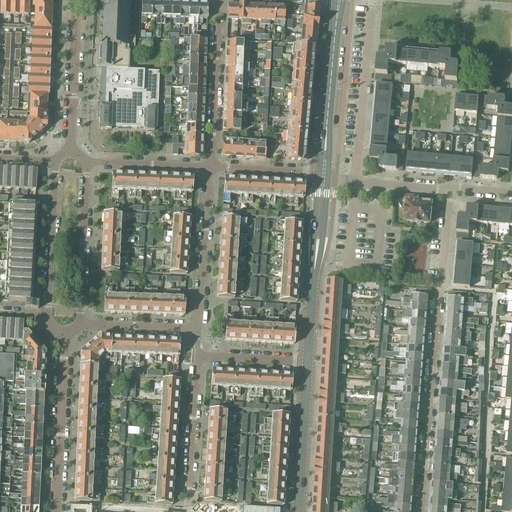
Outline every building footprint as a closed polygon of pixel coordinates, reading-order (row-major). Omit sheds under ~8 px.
[(1,5),(0,15),(10,15),(10,0),(0,0),(0,5),(1,5)] [(10,0),(10,15),(19,15),(19,0),(10,0)] [(19,0),(19,15),(28,16),(28,13),(28,7),(28,0),(19,0)] [(101,46),(134,48),(135,37),(130,37),(130,38),(128,38),(129,31),(133,31),(133,30),(130,30),(131,23),(133,23),(133,22),(131,21),(131,15),(134,15),(134,13),(131,13),(131,0),(99,0),(100,6),(102,6),(102,12),(99,12),(99,14),(102,14),(102,21),(99,20),(99,22),(102,22),(101,29),(99,29),(99,30),(101,30),(101,37),(98,37),(98,39),(101,39),(101,45),(101,46)] [(151,18),(152,0),(142,0),(141,24),(146,24),(146,18),(151,18)] [(161,1),(152,0),(151,18),(156,18),(156,25),(160,25),(161,1)] [(161,1),(160,25),(165,25),(166,19),(171,19),(171,1),(161,1)] [(171,1),(171,19),(175,19),(175,25),(179,25),(180,2),(171,1)] [(180,2),(179,25),(184,25),(184,19),(189,19),(189,2),(180,2)] [(189,2),(189,19),(193,19),(193,25),(197,25),(197,26),(198,26),(199,2),(189,2)] [(199,2),(198,26),(202,26),(202,19),(207,19),(208,5),(208,4),(207,3),(206,2),(199,2)] [(236,19),(236,4),(230,4),(228,6),(227,19),(236,19)] [(247,5),(236,4),(236,19),(237,19),(237,20),(242,20),(242,24),(246,25),(247,5)] [(256,5),(247,5),(246,25),(251,25),(251,21),(256,21),(256,5)] [(265,25),(266,6),(258,5),(256,5),(256,21),(261,21),(260,25),(265,25)] [(34,17),(34,18),(51,18),(52,7),(35,6),(35,7),(34,16),(34,17)] [(275,6),(266,6),(265,25),(270,26),(270,22),(274,22),(275,6)] [(275,6),(274,22),(274,26),(279,26),(279,21),(284,22),(285,6),(275,6)] [(303,16),(318,18),(319,7),(301,6),(301,11),(303,12),(303,16)] [(318,18),(303,16),(302,16),(302,21),(300,21),(300,26),(317,28),(318,28),(319,18),(318,18)] [(34,28),(34,29),(48,29),(51,29),(51,18),(34,18),(34,28)] [(316,37),(317,28),(300,26),(299,31),(302,31),(301,35),(316,37)] [(32,28),(32,38),(51,39),(51,29),(48,29),(34,29),(34,28),(32,28)] [(316,37),(301,35),(300,44),(315,47),(316,37)] [(32,38),(31,47),(50,48),(51,39),(32,38)] [(183,48),(206,49),(207,39),(190,39),(189,44),(183,43),(183,48)] [(227,41),(226,50),(249,51),(249,47),(243,47),(244,42),(227,41)] [(294,51),(293,56),(304,57),(303,63),(314,64),(316,48),(315,47),(300,44),(298,44),(298,43),(295,43),(295,51),(294,51)] [(101,46),(101,45),(98,45),(97,69),(101,69),(127,70),(128,70),(129,52),(128,52),(128,48),(134,48),(101,46)] [(31,47),(31,57),(50,57),(50,48),(31,47)] [(398,49),(396,65),(407,66),(409,48),(403,47),(401,49),(398,49)] [(206,49),(183,48),(183,52),(189,52),(189,57),(206,58),(206,49)] [(396,65),(398,49),(386,48),(385,58),(379,57),(378,57),(378,58),(377,58),(377,59),(375,81),(391,82),(392,76),(388,76),(389,64),(396,65)] [(414,48),(409,48),(407,66),(418,67),(419,51),(416,51),(414,48)] [(419,51),(418,67),(428,68),(430,50),(424,49),(422,51),(419,51)] [(226,50),(226,59),(243,60),(243,56),(249,56),(249,51),(226,50)] [(436,50),(430,50),(428,68),(439,69),(441,53),(438,53),(436,50)] [(270,62),(271,53),(271,52),(264,52),(261,52),(261,56),(265,56),(265,61),(266,61),(270,62)] [(441,53),(439,69),(447,69),(445,81),(442,80),(441,87),(457,88),(459,67),(459,66),(458,65),(457,64),(451,64),(452,54),(441,53)] [(304,57),(293,56),(292,68),(293,68),(293,74),(313,76),(314,64),(303,63),(304,57)] [(31,57),(31,66),(50,67),(50,57),(31,57)] [(206,58),(189,57),(188,62),(183,62),(182,66),(206,67),(206,58)] [(249,60),(243,60),(226,59),(225,68),(248,69),(249,60)] [(270,62),(266,61),(266,66),(262,66),(262,71),(264,71),(269,70),(270,62)] [(30,75),(49,76),(50,67),(31,66),(30,75)] [(206,67),(182,66),(182,71),(182,78),(188,79),(205,80),(206,67)] [(248,78),(248,69),(225,68),(225,77),(248,78)] [(127,70),(101,69),(100,93),(99,93),(98,119),(99,119),(99,129),(111,130),(111,127),(143,128),(146,131),(154,131),(157,129),(158,106),(159,71),(127,71),(127,70)] [(313,76),(293,74),(292,79),(291,79),(290,85),(301,86),(301,92),(312,93),(313,76)] [(28,75),(28,85),(49,86),(49,76),(30,75),(28,75)] [(242,78),(225,77),(225,86),(248,87),(248,83),(242,83),(242,78)] [(205,89),(205,80),(188,79),(182,78),(182,88),(205,89)] [(392,97),(393,85),(377,84),(377,87),(374,89),(374,95),(392,97)] [(28,85),(28,94),(47,95),(49,95),(49,86),(28,85)] [(301,86),(290,85),(289,96),(291,97),(290,103),(311,105),(312,93),(301,92),(301,86)] [(248,87),(225,86),(224,95),(241,96),(242,92),(247,92),(248,87)] [(205,89),(182,88),(181,93),(187,93),(187,98),(204,98),(205,89)] [(28,94),(27,104),(47,104),(47,95),(28,94)] [(466,113),(468,97),(464,97),(463,94),(456,94),(455,112),(466,113)] [(224,95),(224,104),(247,106),(247,101),(241,101),(241,96),(224,95)] [(392,97),(374,95),(373,101),(375,103),(375,106),(391,107),(392,97)] [(471,97),(468,97),(466,113),(477,114),(479,96),(473,95),(471,97)] [(498,117),(511,118),(511,107),(505,106),(505,101),(505,100),(505,99),(504,98),(482,96),(481,108),(498,110),(498,117)] [(204,98),(187,98),(187,102),(181,102),(181,107),(204,108),(204,98)] [(288,108),(288,114),(299,115),(298,121),(309,122),(311,105),(290,103),(289,108),(288,108)] [(27,104),(27,113),(29,113),(46,114),(47,104),(27,104)] [(224,104),(223,114),(241,114),(241,109),(247,110),(247,106),(224,104)] [(267,115),(268,107),(263,106),(257,106),(257,115),(262,115),(267,115)] [(372,111),(372,116),(390,118),(391,107),(375,106),(375,109),(372,111)] [(204,108),(181,107),(181,111),(187,111),(186,116),(204,117),(204,110),(204,108)] [(17,125),(16,142),(24,143),(25,143),(25,144),(29,144),(29,143),(30,143),(30,141),(45,128),(46,128),(47,127),(48,123),(47,123),(46,121),(46,114),(29,113),(28,120),(28,121),(24,125),(17,125)] [(241,114),(223,114),(223,123),(246,124),(246,119),(240,119),(241,114)] [(299,115),(288,114),(287,126),(288,126),(287,132),(308,134),(309,122),(298,121),(299,115)] [(204,117),(186,116),(186,121),(180,120),(180,125),(203,126),(204,117)] [(390,118),(372,116),(371,122),(373,124),(373,127),(389,129),(390,118)] [(511,118),(498,117),(497,128),(511,129),(511,118)] [(8,122),(7,142),(9,142),(16,142),(17,125),(15,125),(15,122),(8,122)] [(246,124),(223,123),(223,132),(240,133),(240,128),(246,128),(246,124)] [(203,126),(180,125),(179,129),(186,129),(186,135),(203,135),(203,126)] [(370,132),(370,138),(388,140),(389,129),(373,127),(373,130),(370,132)] [(511,129),(497,128),(496,139),(511,140),(511,137),(511,129)] [(286,137),(285,143),(296,144),(295,150),(307,151),(308,134),(287,132),(287,137),(286,137)] [(186,135),(185,145),(203,146),(203,135),(186,135)] [(388,140),(370,138),(369,144),(371,146),(371,148),(370,160),(380,161),(379,167),(379,168),(380,168),(380,169),(381,169),(403,171),(404,159),(386,158),(388,140)] [(511,140),(496,139),(495,149),(511,150),(511,143),(511,140)] [(233,158),(234,141),(223,140),(222,155),(222,156),(223,157),(224,157),(233,158)] [(244,142),(234,141),(233,158),(243,158),(244,142)] [(255,142),(244,142),(243,158),(254,159),(255,142)] [(255,142),(254,159),(265,160),(266,143),(255,142)] [(285,143),(279,143),(279,146),(285,146),(284,155),(285,155),(285,161),(303,163),(306,161),(307,151),(295,150),(296,144),(285,143)] [(172,145),(172,153),(172,155),(177,156),(177,149),(185,150),(185,156),(201,156),(202,156),(202,155),(203,146),(185,145),(177,145),(172,145)] [(511,150),(495,149),(494,160),(510,161),(510,159),(511,156),(511,150)] [(417,171),(419,155),(408,154),(406,171),(412,172),(414,170),(417,171)] [(419,155),(417,171),(420,171),(422,173),(428,174),(430,156),(419,155)] [(440,157),(430,156),(428,174),(434,174),(436,172),(439,173),(440,157)] [(440,157),(439,173),(442,173),(444,175),(450,176),(451,158),(440,157)] [(451,158),(450,176),(455,176),(457,174),(460,175),(462,159),(451,158)] [(462,159),(460,175),(463,175),(465,177),(471,178),(473,160),(462,159)] [(499,172),(502,172),(509,173),(510,161),(494,160),(493,167),(475,166),(474,178),(479,178),(496,180),(497,180),(498,179),(498,178),(499,172)] [(3,168),(2,188),(10,189),(11,169),(3,168)] [(20,169),(11,169),(10,189),(19,189),(20,169)] [(20,169),(19,189),(27,190),(28,170),(20,169)] [(28,170),(27,190),(36,190),(37,170),(28,170)] [(123,190),(124,173),(113,173),(112,190),(118,190),(123,190)] [(135,174),(124,173),(123,190),(128,191),(135,191),(135,174)] [(147,174),(135,174),(135,191),(141,191),(146,191),(147,174)] [(158,175),(147,174),(146,191),(151,191),(158,192),(158,175)] [(158,192),(164,192),(169,192),(170,175),(158,175),(158,192)] [(169,192),(174,192),(180,193),(181,176),(170,175),(169,192)] [(193,176),(181,176),(180,193),(186,193),(192,193),(193,176)] [(225,177),(224,194),(230,195),(235,195),(236,178),(225,177)] [(247,179),(236,178),(235,195),(240,195),(246,196),(247,179)] [(259,179),(247,179),(246,196),(253,196),(258,196),(259,179)] [(270,180),(259,179),(258,196),(263,197),(269,197),(270,180)] [(270,180),(269,197),(275,197),(280,198),(281,181),(270,180)] [(281,181),(280,198),(292,198),(293,181),(281,181)] [(293,181),(292,198),(303,199),(304,182),(293,181)] [(429,223),(431,204),(431,202),(429,202),(420,201),(420,197),(406,195),(401,199),(405,204),(407,205),(406,221),(429,223)] [(13,213),(33,214),(34,204),(13,203),(13,213)] [(470,222),(477,223),(479,207),(467,206),(466,216),(461,215),(460,216),(459,216),(458,217),(458,218),(456,239),(468,240),(470,222)] [(488,224),(490,206),(484,206),(482,208),(479,207),(477,223),(488,224)] [(495,207),(490,206),(488,224),(499,225),(500,209),(497,209),(495,207)] [(510,226),(511,208),(505,208),(503,210),(500,209),(499,225),(510,226)] [(33,214),(13,213),(12,223),(33,224),(33,214)] [(121,214),(104,213),(103,224),(121,225),(121,220),(129,221),(129,215),(121,214)] [(173,216),(173,217),(166,216),(166,222),(173,223),(173,228),(190,229),(190,217),(173,216)] [(222,217),(221,229),(239,230),(239,226),(247,226),(247,220),(239,219),(239,218),(222,217)] [(284,232),(301,234),(302,222),(285,221),(285,222),(277,222),(277,227),(284,228),(284,232)] [(33,224),(12,223),(12,232),(32,233),(33,224)] [(103,224),(103,236),(128,237),(128,231),(121,231),(121,225),(103,224)] [(165,233),(164,239),(189,240),(190,229),(173,228),(172,234),(165,233)] [(239,230),(221,229),(221,240),(246,242),(246,236),(238,236),(239,230)] [(32,233),(12,232),(11,242),(32,243),(32,233)] [(301,234),(284,232),(283,239),(276,238),(276,244),(300,245),(301,234)] [(103,236),(102,248),(120,248),(120,243),(128,244),(128,237),(103,236)] [(189,240),(164,239),(164,245),(171,245),(171,251),(188,252),(189,240)] [(246,242),(221,240),(220,252),(237,253),(238,248),(245,249),(246,242)] [(32,243),(11,242),(11,252),(31,253),(32,243)] [(457,253),(473,255),(474,244),(456,242),(456,248),(457,250),(457,253)] [(300,245),(276,244),(275,250),(282,250),(282,255),(300,257),(300,245)] [(102,248),(102,259),(127,260),(127,254),(120,254),(120,248),(102,248)] [(188,252),(171,251),(170,256),(163,256),(163,262),(187,263),(188,252)] [(31,253),(11,252),(10,262),(31,263),(31,253)] [(220,252),(219,263),(244,265),(245,259),(237,259),(237,253),(220,252)] [(455,258),(454,264),(472,266),(473,255),(457,253),(457,256),(455,258)] [(275,261),(274,266),(299,268),(300,257),(282,255),(282,261),(275,261)] [(127,266),(127,260),(102,259),(102,271),(119,272),(119,266),(127,266)] [(10,262),(10,271),(30,272),(31,263),(10,262)] [(187,275),(187,268),(187,263),(163,262),(163,267),(170,268),(170,274),(187,275)] [(244,265),(219,263),(218,275),(236,276),(236,271),(244,271),(244,265)] [(472,266),(454,264),(454,270),(455,272),(455,275),(471,276),(472,266)] [(299,268),(274,266),(274,272),(281,273),(281,278),(298,280),(299,268)] [(30,272),(10,271),(9,281),(30,282),(30,272)] [(236,276),(218,275),(218,286),(243,288),(243,282),(235,281),(236,276)] [(471,276),(455,275),(455,278),(453,280),(452,286),(470,288),(471,276)] [(298,280),(281,278),(280,284),(273,284),(273,289),(297,291),(298,280)] [(344,286),(344,280),(328,280),(327,289),(351,291),(352,286),(344,286)] [(9,281),(9,291),(29,292),(30,282),(9,281)] [(243,288),(218,286),(217,298),(234,299),(234,293),(242,294),(243,288)] [(116,314),(116,297),(111,296),(112,288),(105,288),(104,313),(116,314)] [(122,297),(116,297),(116,314),(127,314),(128,289),(122,289),(122,297)] [(128,289),(127,314),(138,314),(139,297),(134,297),(134,290),(128,289)] [(297,291),(273,289),(272,295),(280,296),(280,301),(297,303),(297,291)] [(351,291),(327,289),(327,299),(343,300),(344,294),(351,295),(351,291)] [(139,297),(138,314),(150,315),(151,290),(145,290),(145,297),(139,297)] [(151,290),(150,315),(161,315),(162,298),(156,298),(157,291),(151,290)] [(167,298),(162,298),(161,315),(173,316),(174,291),(168,290),(167,298)] [(29,292),(9,291),(8,301),(26,302),(25,309),(38,309),(38,302),(29,302),(29,292)] [(174,291),(173,316),(184,316),(185,299),(179,299),(179,291),(174,291)] [(473,299),(469,299),(470,294),(448,292),(448,297),(447,297),(447,306),(477,309),(477,306),(477,305),(473,304),(473,299)] [(428,296),(420,295),(412,295),(411,299),(402,298),(401,303),(428,305),(428,296)] [(343,300),(327,299),(326,309),(343,310),(343,300)] [(427,313),(428,305),(401,303),(386,302),(386,306),(411,308),(410,312),(427,313)] [(476,313),(477,309),(447,306),(446,315),(464,316),(464,312),(476,313)] [(326,309),(325,319),(342,320),(343,310),(326,309)] [(426,322),(427,313),(410,312),(403,311),(402,315),(397,315),(397,319),(426,322)] [(464,316),(446,315),(445,323),(474,326),(478,326),(479,320),(463,319),(464,316)] [(237,341),(238,324),(233,324),(234,316),(227,316),(226,341),(237,341)] [(238,324),(237,341),(248,342),(250,317),(244,317),(244,324),(238,324)] [(256,318),(250,317),(248,342),(260,343),(261,325),(256,325),(256,318)] [(261,325),(260,343),(271,343),(273,319),(267,319),(266,326),(261,325)] [(279,319),(273,319),(271,343),(282,344),(284,327),(278,326),(279,319)] [(295,320),(289,319),(289,327),(284,327),(282,344),(294,345),(295,320)] [(325,319),(325,329),(349,330),(349,326),(342,325),(342,320),(325,319)] [(426,330),(426,322),(397,319),(396,323),(409,325),(409,329),(426,330)] [(15,321),(6,321),(5,341),(14,341),(15,321)] [(15,321),(14,341),(22,342),(23,333),(23,322),(15,321)] [(474,326),(445,323),(445,332),(462,332),(462,329),(474,329),(474,326)] [(349,330),(325,329),(324,339),(341,340),(341,338),(341,334),(349,335),(349,330)] [(425,338),(426,330),(409,329),(408,333),(396,331),(395,336),(396,336),(425,338)] [(445,332),(444,340),(469,342),(471,342),(472,333),(462,332),(445,332)] [(23,333),(22,342),(22,350),(27,350),(27,355),(40,355),(44,352),(27,333),(23,333)] [(111,355),(112,337),(104,337),(104,336),(103,335),(99,335),(98,336),(98,338),(82,352),(81,352),(80,353),(80,357),(80,358),(81,358),(81,365),(98,366),(98,360),(105,354),(111,355)] [(424,347),(425,338),(396,336),(396,341),(408,342),(407,345),(424,347)] [(112,337),(111,355),(111,362),(116,362),(116,355),(122,355),(122,338),(112,337)] [(122,338),(122,355),(127,355),(127,362),(133,363),(134,338),(122,338)] [(134,338),(133,363),(139,363),(139,356),(144,356),(145,339),(134,338)] [(156,339),(145,339),(144,356),(150,356),(150,363),(155,363),(156,339)] [(168,339),(156,339),(155,363),(161,363),(162,357),(167,357),(168,339)] [(168,339),(167,357),(172,357),(172,365),(178,365),(178,363),(179,340),(168,339)] [(341,340),(324,339),(324,348),(340,349),(341,340)] [(469,342),(444,340),(443,348),(468,350),(469,342)] [(394,348),(394,349),(394,353),(424,355),(424,347),(407,345),(407,349),(394,348)] [(340,349),(324,348),(323,358),(339,359),(340,349)] [(443,348),(443,357),(468,358),(468,350),(443,348)] [(25,358),(25,363),(36,363),(36,365),(45,366),(46,353),(44,352),(40,355),(27,355),(26,358),(25,358)] [(387,352),(382,352),(382,355),(386,356),(406,358),(406,362),(423,364),(424,355),(394,353),(387,353),(387,352)] [(0,354),(0,368),(16,369),(16,356),(0,354)] [(468,358),(443,357),(442,365),(460,367),(460,362),(461,363),(462,364),(473,364),(473,358),(468,358)] [(323,358),(322,368),(346,370),(347,366),(339,365),(339,359),(323,358)] [(393,365),(393,370),(422,372),(423,364),(406,362),(406,366),(393,365)] [(45,376),(45,366),(36,365),(36,363),(25,363),(25,371),(16,370),(15,374),(13,374),(26,375),(45,376)] [(98,366),(81,365),(81,371),(80,376),(97,377),(98,372),(98,366)] [(459,370),(460,367),(442,365),(441,373),(470,376),(470,371),(459,370)] [(0,382),(4,382),(12,383),(13,383),(13,374),(15,374),(16,370),(16,369),(0,368),(0,382)] [(322,368),(322,378),(338,379),(338,374),(346,375),(346,370),(322,368)] [(223,387),(224,370),(212,370),(211,395),(217,395),(218,387),(223,387)] [(235,371),(224,370),(223,387),(228,388),(228,396),(233,396),(235,371)] [(422,372),(393,370),(392,374),(405,375),(405,379),(422,380),(422,372)] [(246,372),(235,371),(233,396),(240,397),(240,389),(245,389),(246,372)] [(246,372),(245,389),(251,390),(250,397),(256,397),(258,372),(246,372)] [(269,373),(258,372),(256,397),(262,398),(263,390),(268,391),(269,373)] [(280,374),(269,373),(268,391),(273,391),(272,405),(273,406),(278,406),(280,374)] [(470,376),(441,373),(441,382),(458,383),(458,379),(470,380),(470,376)] [(44,393),(45,376),(26,375),(13,374),(13,383),(13,391),(13,392),(17,392),(26,393),(44,393)] [(292,374),(280,374),(278,406),(285,406),(286,391),(291,392),(292,374)] [(97,377),(80,376),(80,388),(104,389),(104,383),(97,382),(97,377)] [(322,378),(321,388),(338,389),(338,379),(322,378)] [(179,392),(180,381),(180,380),(163,379),(162,385),(155,385),(155,390),(179,392)] [(422,380),(405,379),(404,383),(388,382),(387,386),(391,387),(421,389),(422,380)] [(375,393),(376,382),(371,381),(370,389),(363,388),(363,392),(368,393),(370,393),(375,393)] [(4,386),(4,382),(0,382),(0,390),(13,391),(13,383),(12,383),(11,387),(4,386)] [(468,384),(458,383),(441,382),(440,390),(467,392),(468,384)] [(421,389),(391,387),(390,391),(404,392),(404,396),(420,397),(421,389)] [(80,388),(79,399),(97,400),(97,394),(104,394),(104,389),(80,388)] [(321,388),(320,398),(344,399),(345,395),(337,394),(338,389),(321,388)] [(13,391),(0,390),(0,398),(3,399),(3,394),(13,395),(13,392),(13,391)] [(162,396),(161,402),(178,403),(179,392),(155,390),(154,395),(162,396)] [(469,392),(467,392),(440,390),(439,399),(456,400),(463,400),(463,396),(468,396),(469,392)] [(43,401),(44,393),(26,393),(26,396),(17,396),(17,392),(13,392),(13,395),(13,396),(13,400),(43,401)] [(420,405),(420,397),(404,396),(404,400),(390,399),(390,403),(420,405)] [(0,398),(0,406),(11,407),(11,403),(3,403),(3,399),(0,398)] [(344,399),(320,398),(320,407),(336,408),(337,403),(344,404),(344,399)] [(97,400),(79,399),(79,410),(103,411),(103,405),(97,405),(97,400)] [(456,404),(456,400),(439,399),(439,407),(467,409),(468,405),(456,404)] [(43,410),(43,401),(13,400),(12,404),(25,405),(25,409),(43,410)] [(178,410),(178,403),(161,402),(160,408),(154,407),(153,413),(178,415),(178,410)] [(420,405),(390,403),(389,407),(403,408),(402,412),(419,414),(420,405)] [(11,407),(0,406),(0,414),(2,415),(3,411),(7,411),(7,416),(12,416),(12,412),(12,408),(11,408),(11,407)] [(320,407),(319,417),(336,418),(336,408),(320,407)] [(439,407),(438,415),(455,417),(460,417),(460,413),(468,414),(468,410),(467,409),(439,407)] [(43,418),(43,410),(25,409),(25,413),(12,412),(12,416),(43,418)] [(79,410),(78,421),(96,422),(96,417),(103,417),(103,411),(79,410)] [(226,417),(227,411),(210,410),(209,421),(234,423),(235,418),(226,417)] [(418,422),(419,414),(402,412),(395,412),(394,420),(418,422)] [(177,417),(178,415),(153,413),(153,419),(160,420),(159,425),(177,426),(177,417)] [(2,420),(2,415),(0,414),(0,423),(11,424),(12,420),(2,420)] [(273,414),(272,420),(263,419),(263,425),(289,427),(290,415),(273,414)] [(438,415),(437,424),(467,426),(468,426),(469,422),(455,421),(455,417),(438,415)] [(12,420),(11,424),(11,425),(12,425),(12,421),(24,421),(24,425),(42,426),(43,418),(12,416),(12,420)] [(319,417),(319,427),(343,429),(343,428),(345,428),(346,425),(335,424),(336,418),(319,417)] [(418,422),(394,420),(389,419),(388,424),(401,425),(401,429),(418,431),(418,422)] [(78,421),(78,433),(102,434),(102,428),(96,428),(96,422),(78,421)] [(209,421),(208,433),(226,434),(226,429),(234,429),(234,423),(209,421)] [(11,429),(11,425),(11,424),(0,423),(0,431),(1,431),(2,429),(11,429)] [(437,424),(437,432),(454,434),(454,429),(467,430),(467,426),(437,424)] [(42,434),(42,426),(24,425),(24,429),(15,429),(15,425),(12,425),(11,425),(11,429),(11,433),(42,434)] [(143,436),(152,436),(176,437),(177,426),(159,425),(159,431),(133,430),(133,435),(143,436)] [(263,425),(262,431),(271,431),(270,437),(288,438),(289,427),(263,425)] [(319,427),(318,437),(334,438),(335,432),(342,433),(343,429),(319,427)] [(384,432),(383,436),(417,439),(418,431),(401,429),(401,433),(384,432)] [(1,436),(1,431),(0,431),(0,439),(11,440),(11,436),(1,436)] [(437,432),(436,441),(469,443),(469,439),(459,438),(460,434),(454,434),(437,432)] [(41,443),(42,434),(11,433),(11,436),(11,440),(11,442),(14,442),(14,438),(24,438),(24,442),(41,443)] [(102,434),(78,433),(77,444),(95,445),(95,439),(102,440),(102,434)] [(208,433),(208,444),(233,446),(233,440),(226,440),(226,434),(208,433)] [(176,442),(176,437),(152,436),(151,442),(158,442),(158,448),(175,449),(176,442)] [(417,439),(383,436),(383,441),(400,442),(400,446),(416,447),(417,439)] [(287,449),(288,438),(270,437),(270,443),(262,442),(261,448),(287,449)] [(334,438),(318,437),(317,447),(334,448),(334,438)] [(11,445),(11,442),(11,440),(0,439),(0,447),(1,448),(1,445),(10,445),(11,445)] [(364,450),(370,450),(371,440),(363,439),(362,445),(365,445),(364,450)] [(436,441),(435,449),(453,450),(453,446),(468,447),(469,443),(436,441)] [(41,451),(41,443),(24,442),(23,445),(11,445),(10,445),(11,450),(41,451)] [(95,450),(95,445),(77,444),(77,455),(104,456),(104,451),(95,450)] [(233,446),(208,444),(207,456),(224,457),(225,451),(233,452),(233,446)] [(388,449),(388,453),(416,456),(416,447),(400,446),(393,445),(392,449),(388,449)] [(1,453),(1,448),(0,447),(0,456),(11,457),(11,454),(11,450),(10,450),(10,453),(1,453)] [(334,448),(317,447),(317,457),(333,458),(334,448)] [(151,454),(150,459),(175,460),(175,449),(158,448),(158,454),(151,454)] [(286,461),(287,449),(261,448),(261,454),(269,454),(269,460),(286,461)] [(435,449),(435,457),(467,460),(467,459),(466,459),(466,455),(452,454),(453,450),(435,449)] [(11,450),(11,454),(23,454),(23,458),(41,459),(41,451),(11,450)] [(361,456),(361,459),(369,460),(370,450),(364,450),(364,455),(361,456)] [(416,456),(388,453),(384,453),(383,457),(399,459),(398,463),(415,464),(416,456)] [(104,456),(77,455),(76,467),(94,467),(94,462),(103,462),(104,456)] [(224,457),(207,456),(206,467),(231,469),(231,463),(224,462),(224,457)] [(40,467),(41,459),(23,458),(22,462),(15,462),(15,458),(11,457),(10,461),(10,466),(15,466),(40,467)] [(333,458),(317,457),(316,467),(340,468),(340,464),(333,463),(333,458)] [(467,460),(435,457),(434,466),(451,467),(452,463),(467,464),(467,460)] [(175,460),(150,459),(150,464),(157,465),(156,471),(174,472),(175,460)] [(369,460),(361,459),(360,465),(363,465),(363,469),(368,470),(369,460)] [(286,472),(286,461),(269,460),(269,465),(260,465),(260,470),(286,472)] [(415,464),(398,463),(398,467),(381,466),(380,469),(390,470),(414,472),(415,464)] [(40,476),(40,467),(15,466),(15,469),(16,471),(22,471),(22,475),(40,476)] [(451,471),(451,467),(434,466),(433,474),(464,477),(464,472),(451,471)] [(94,467),(76,467),(76,478),(100,479),(100,473),(94,473),(94,467)] [(206,467),(205,478),(223,480),(223,474),(231,474),(231,469),(206,467)] [(316,467),(315,476),(332,477),(332,472),(340,473),(340,468),(316,467)] [(285,484),(286,472),(260,470),(259,476),(268,477),(267,482),(285,484)] [(414,472),(390,470),(390,479),(414,481),(414,472)] [(174,472),(156,471),(156,476),(149,475),(149,482),(173,483),(174,472)] [(39,484),(40,476),(22,475),(22,479),(14,478),(14,475),(10,474),(9,478),(10,478),(10,482),(39,484)] [(463,481),(464,477),(433,474),(433,483),(450,483),(450,480),(463,481)] [(332,477),(315,476),(315,486),(331,487),(332,477)] [(76,478),(75,489),(93,490),(93,485),(100,485),(100,479),(76,478)] [(205,478),(205,490),(230,492),(230,485),(223,485),(223,480),(205,478)] [(414,481),(390,479),(389,487),(413,489),(414,481)] [(39,492),(39,484),(10,482),(10,486),(10,487),(14,487),(21,487),(21,491),(39,492)] [(172,495),(173,487),(173,483),(149,482),(148,487),(155,487),(155,493),(172,495)] [(284,495),(285,484),(267,482),(267,488),(259,487),(258,493),(284,495)] [(450,483),(433,483),(432,491),(458,493),(458,484),(450,483)] [(331,487),(315,486),(314,496),(331,497),(331,487)] [(413,489),(389,487),(383,486),(383,491),(396,492),(396,496),(412,497),(413,489)] [(93,490),(75,489),(75,501),(92,502),(100,502),(100,495),(93,495),(93,490)] [(230,492),(205,490),(204,501),(221,502),(221,496),(230,497),(230,492)] [(511,490),(504,490),(503,501),(511,501),(511,490)] [(39,500),(39,492),(21,491),(21,496),(16,495),(9,494),(8,495),(8,498),(8,499),(39,500)] [(458,493),(432,491),(431,499),(449,501),(457,501),(458,493)] [(172,506),(172,500),(172,495),(155,493),(155,498),(147,498),(147,504),(155,504),(155,505),(172,506)] [(283,507),(284,495),(258,493),(258,499),(267,499),(266,505),(283,507)] [(331,497),(314,496),(313,506),(338,507),(338,504),(330,503),(331,497)] [(412,497),(396,496),(395,500),(377,499),(376,503),(382,504),(412,506),(412,497)] [(38,509),(39,500),(8,499),(7,503),(7,504),(21,504),(20,508),(38,509)] [(448,504),(449,501),(431,499),(431,508),(461,510),(463,510),(463,506),(448,504)] [(511,511),(511,501),(503,501),(503,507),(502,511),(511,511)]
